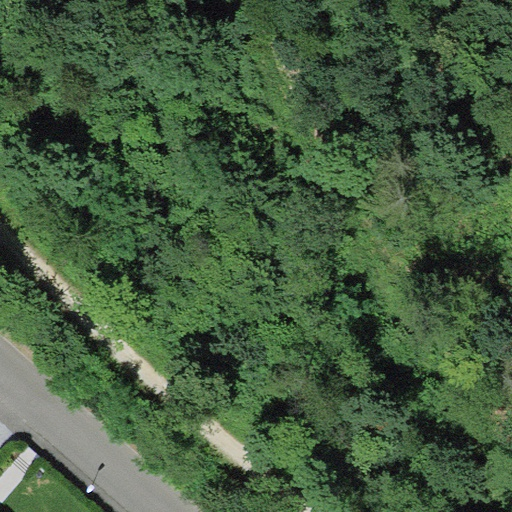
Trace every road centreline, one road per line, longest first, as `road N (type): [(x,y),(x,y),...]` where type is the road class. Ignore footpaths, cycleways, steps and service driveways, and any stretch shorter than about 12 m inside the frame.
road 1 (track): [(0,221),(164,396),(308,511)]
road 2 (residential): [(173,511),(0,360)]
